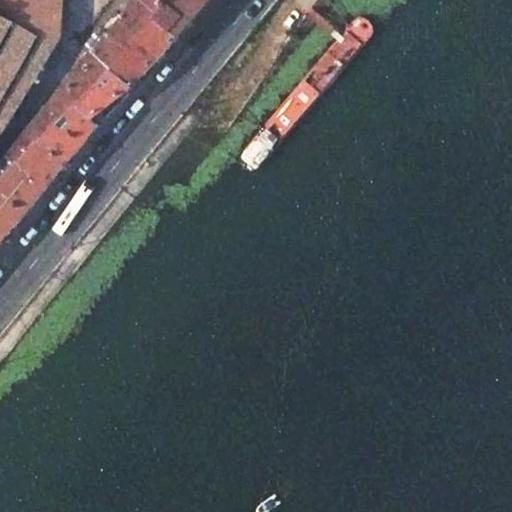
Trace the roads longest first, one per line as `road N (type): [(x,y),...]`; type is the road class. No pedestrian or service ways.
road 1 (tertiary): [(247,0),(0,298)]
road 2 (residential): [(118,0),(0,153)]
